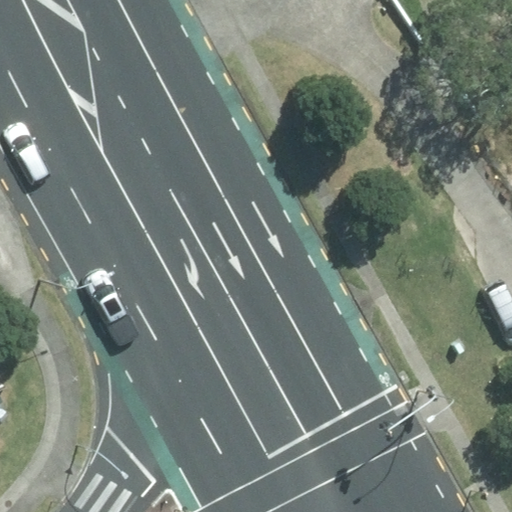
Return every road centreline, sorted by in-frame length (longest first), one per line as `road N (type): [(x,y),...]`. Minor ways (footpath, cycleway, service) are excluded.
road 1 (primary): [(317,511),(173,244)]
road 2 (primary): [(88,511),(133,448),(167,355),(173,244)]
road 3 (primary): [(173,244),(45,0)]
